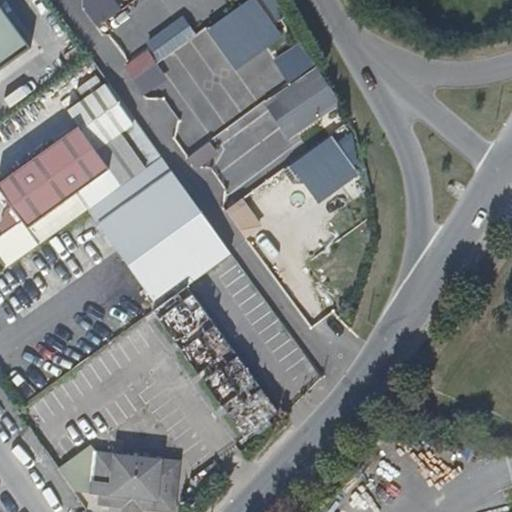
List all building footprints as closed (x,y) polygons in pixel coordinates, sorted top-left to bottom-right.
[(0,0),(0,64),(30,43),(0,0)] [(97,28),(122,11),(114,0),(82,0),(82,9),(97,28)] [(141,21),(164,4),(161,0),(147,0),(133,11),(141,21)] [(287,10),(280,0),(242,0),(204,26),(223,54),(287,10)] [(287,10),(223,54),(232,67),(296,24),(287,10)] [(157,57),(178,43),(167,26),(145,41),(157,57)] [(288,81),(314,63),(299,42),(274,60),(288,81)] [(131,80),(156,63),(147,51),(124,69),(131,80)] [(143,96),(168,79),(156,63),(131,80),(143,96)] [(342,104),(317,69),(265,105),(290,140),(342,104)] [(86,206),(121,182),(96,147),(118,132),(133,121),(104,80),(66,107),(77,122),(0,174),(0,188),(26,225),(33,235),(37,240),(86,206)] [(118,132),(96,147),(121,182),(143,167),(160,155),(136,119),(133,121),(118,132)] [(341,133),(357,157),(359,155),(358,142),(348,128),(341,133)] [(357,157),(341,133),(317,149),(333,172),(331,174),(344,192),(362,179),(349,161),(357,157)] [(218,155),(211,143),(188,158),(194,167),(200,167),(218,155)] [(185,286),(230,254),(160,155),(143,167),(121,182),(86,206),(155,307),(185,286)] [(239,160),(225,171),(237,186),(251,176),(239,160)] [(245,242),(263,228),(242,201),(224,214),(245,242)] [(33,235),(26,225),(18,231),(25,241),(33,235)] [(195,283),(284,404),(321,378),(232,256),(195,283)] [(272,410),(185,286),(155,307),(150,310),(235,434),(272,410)] [(54,466),(70,488),(91,489),(90,500),(165,503),(169,456),(79,450),(54,466)]
